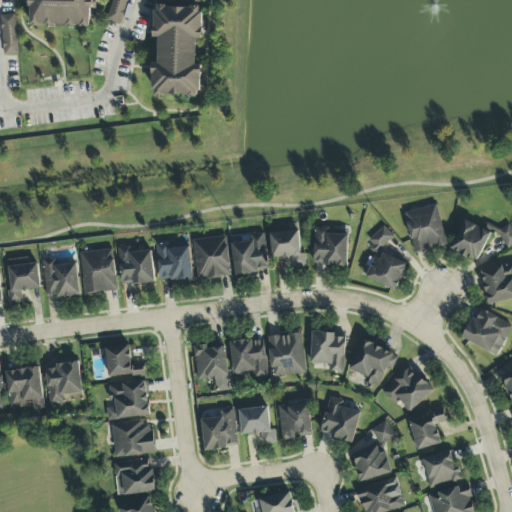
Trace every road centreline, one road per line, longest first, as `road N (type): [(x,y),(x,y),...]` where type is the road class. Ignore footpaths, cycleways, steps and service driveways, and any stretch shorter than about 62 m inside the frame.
road 1 (residential): [(511,510),(459,364),(421,327),(377,306),(311,300),(0,339)]
road 2 (residential): [(168,317),(197,487),(322,469),(328,511)]
